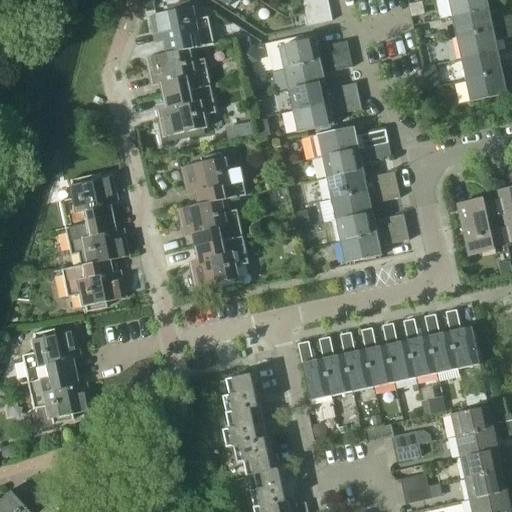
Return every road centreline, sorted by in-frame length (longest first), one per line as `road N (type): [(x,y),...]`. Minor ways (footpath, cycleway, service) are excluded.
road 1 (residential): [(168,343),(111,76),(121,35)]
road 2 (residential): [(275,320),(444,287),(422,156)]
road 3 (residential): [(393,511),(382,466),(314,480),(275,320)]
road 4 (residential): [(422,156),(368,101),(343,0)]
